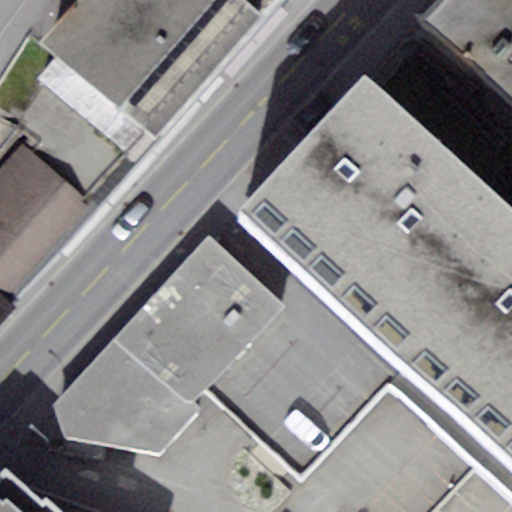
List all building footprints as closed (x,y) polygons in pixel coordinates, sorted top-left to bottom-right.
[(237,0),(79,0),(80,0),(43,42),(118,109),(150,139),(259,19),(237,0)] [(511,0),(441,0),(421,21),(511,104),(511,0)] [(380,342),(509,204),(367,74),(238,212),(380,342)] [(0,331),(20,308),(7,296),(89,209),(23,147),(0,171),(0,331)] [(511,206),(509,204),(380,342),(511,462),(511,206)] [(283,308),(207,237),(53,407),(65,439),(158,455),(201,410),(193,403),(283,308)] [(104,511),(52,497),(43,507),(1,470),(0,470),(0,511),(104,511)]
